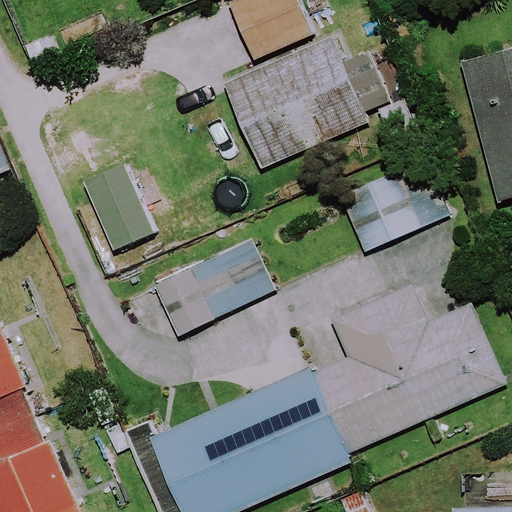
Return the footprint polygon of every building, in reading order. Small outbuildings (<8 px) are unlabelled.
[(324,54),(301,0),(235,0),(262,66),(229,79),(266,168),(394,115),(363,38),(324,54)] [(511,49),(467,60),(508,230),(511,228),(511,49)] [(453,216),(430,162),(345,199),(368,252),(453,216)] [(229,253),(158,285),(182,338),(253,307),(229,253)] [(319,368),(356,452),(511,384),(476,304),(427,326),(410,286),(329,322),(345,356),(319,368)] [(0,406),(25,396),(0,329),(0,406)] [(356,452),(319,368),(154,440),(185,511),(237,511),(359,459),(356,452)] [(44,444),(0,460),(0,511),(82,511),(55,440),(44,444)]
